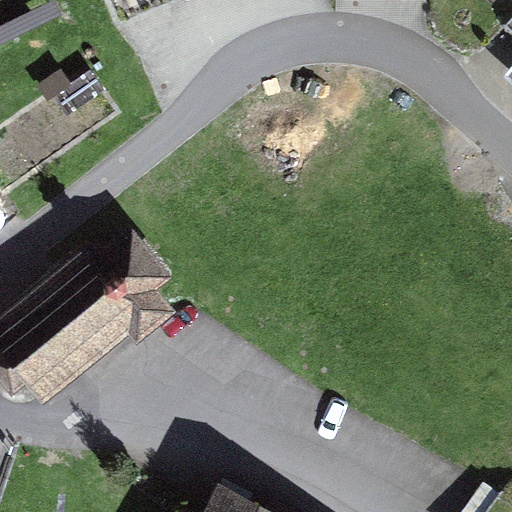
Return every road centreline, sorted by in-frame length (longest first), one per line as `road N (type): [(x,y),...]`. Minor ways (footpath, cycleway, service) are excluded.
road 1 (residential): [(0,268),(203,117),(241,70),(314,45),(383,47),(444,79),(511,140)]
road 2 (residential): [(323,511),(252,471),(0,397)]
